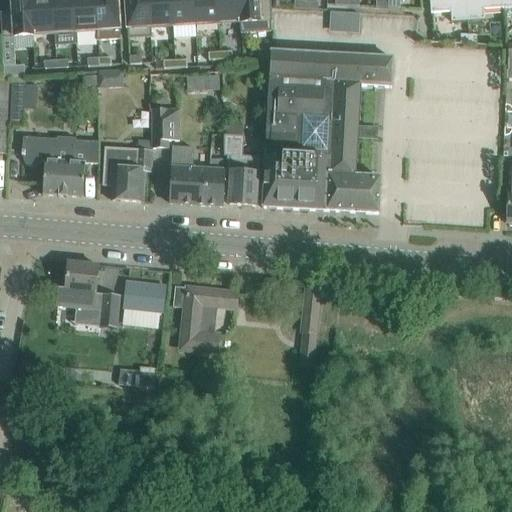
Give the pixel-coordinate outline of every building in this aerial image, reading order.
[(34,36),(31,0),(11,0),(12,13),(0,14),(2,40),(34,38),(34,36)] [(54,35),(52,0),(31,0),(34,36),(54,35)] [(76,34),(73,0),(52,0),(54,35),(55,47),(77,46),(76,34)] [(96,32),(94,0),(73,0),(76,34),(96,32)] [(121,41),(118,0),(94,0),(96,32),(97,42),(121,41)] [(151,29),(149,0),(125,0),(128,40),(152,39),(151,38),(151,29)] [(173,28),(171,0),(149,0),(151,29),(173,28)] [(196,27),(193,0),(171,0),(173,28),(196,27)] [(218,26),(216,0),(193,0),(196,27),(218,26)] [(240,25),(238,0),(216,0),(218,26),(240,25)] [(271,9),(270,0),(238,0),(240,25),(241,33),(241,35),(272,33),(272,32),(271,23),(272,23),(271,9)] [(388,9),(388,1),(376,0),(376,8),(388,9)] [(429,0),(431,14),(451,13),(451,23),(468,22),(466,0),(429,0)] [(466,0),(468,22),(485,21),(484,11),(503,9),(502,0),(466,0)] [(511,0),(502,0),(503,9),(511,8),(511,0)] [(400,9),(400,1),(388,1),(388,9),(400,9)] [(306,11),(306,3),(294,2),(294,10),(306,11)] [(318,11),(318,3),(306,3),(306,11),(318,11)] [(468,44),(468,36),(460,35),(460,44),(468,44)] [(476,45),(476,36),(468,36),(468,44),(476,45)] [(221,61),(221,53),(208,54),(208,62),(212,62),(221,61)] [(232,61),(232,53),(221,53),(221,61),(232,61)] [(393,60),(271,53),(270,63),(262,209),(378,216),(380,179),(355,178),(360,87),(391,89),(393,60)] [(270,63),(270,55),(258,56),(258,64),(270,63)] [(142,65),(141,57),(129,58),(130,65),(142,65)] [(112,67),(111,58),(99,59),(100,67),(112,67)] [(100,67),(99,59),(87,60),(88,68),(100,67)] [(68,69),(68,61),(56,62),(56,70),(68,69)] [(187,69),(187,61),(174,62),(175,70),(187,69)] [(56,70),(56,62),(44,62),(44,70),(56,70)] [(175,70),(174,62),(163,62),(163,70),(175,70)] [(25,76),(24,66),(3,68),(4,78),(25,77),(25,76)] [(123,72),(99,74),(99,90),(124,88),(123,72)] [(220,79),(208,79),(208,93),(220,93),(220,79)] [(10,103),(11,84),(11,82),(0,81),(0,114),(10,115),(10,103)] [(11,84),(10,103),(23,103),(24,85),(11,84)] [(152,113),(152,143),(152,147),(152,150),(169,151),(169,144),(179,144),(179,114),(152,113)] [(0,114),(0,127),(9,128),(10,115),(0,114)] [(0,154),(9,155),(9,128),(0,127),(0,154)] [(231,174),(230,186),(229,206),(255,208),(257,176),(259,176),(260,159),(243,158),(242,138),(223,137),(224,157),(227,157),(226,174),(231,174)] [(45,163),(43,197),(83,200),(85,165),(100,166),(99,143),(76,142),(76,139),(57,138),(56,141),(23,139),(22,157),(24,157),(23,158),(23,159),(23,160),(23,161),(23,162),(24,163),(25,165),(25,166),(26,167),(27,167),(29,168),(31,168),(33,168),(35,168),(36,168),(38,166),(39,165),(39,164),(40,163),(40,162),(45,163)] [(111,202),(142,204),(144,173),(151,173),(152,147),(152,143),(138,142),(137,153),(130,152),(130,161),(105,159),(104,187),(112,187),(111,202)] [(170,205),(203,207),(204,188),(206,189),(207,172),(192,172),(194,150),(173,149),(171,170),(172,170),(170,205)] [(203,207),(222,208),(225,173),(223,173),(222,162),(210,161),(209,173),(207,172),(206,189),(204,188),(203,207)] [(59,291),(57,308),(93,312),(93,311),(94,298),(95,298),(98,268),(68,265),(66,292),(59,291)] [(127,283),(123,311),(163,316),(167,288),(127,283)] [(175,289),(173,309),(185,310),(181,351),(217,355),(219,338),(213,337),(215,324),(213,324),(215,308),(236,311),(237,295),(175,289)] [(312,370),(316,335),(320,294),(306,292),(298,368),(312,370)] [(103,297),(100,329),(118,331),(122,299),(103,297)] [(118,386),(153,389),(155,370),(140,369),(139,373),(119,371),(118,386)]
